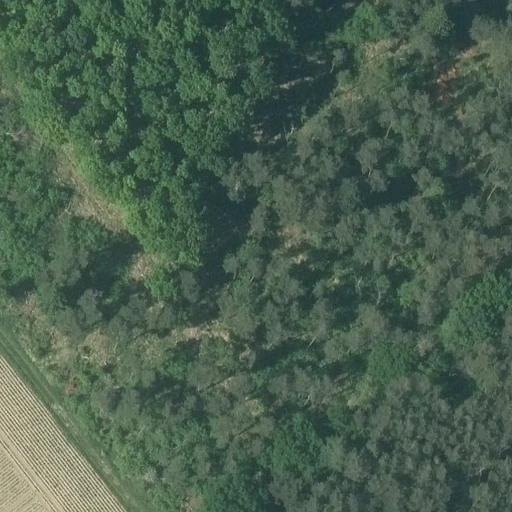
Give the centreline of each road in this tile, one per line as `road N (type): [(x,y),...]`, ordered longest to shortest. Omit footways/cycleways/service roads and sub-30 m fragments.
road 1 (track): [(511,294),(241,511)]
road 2 (track): [(146,511),(0,328)]
